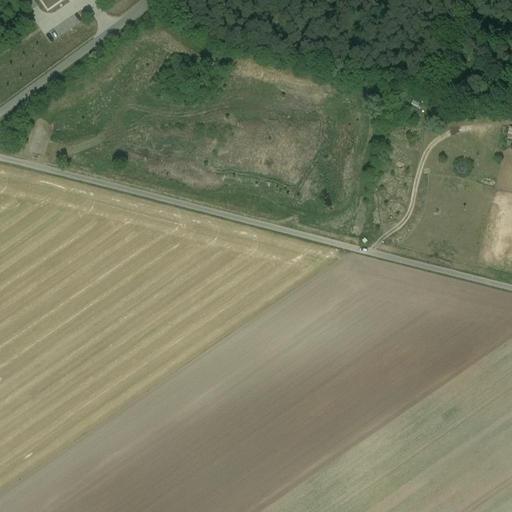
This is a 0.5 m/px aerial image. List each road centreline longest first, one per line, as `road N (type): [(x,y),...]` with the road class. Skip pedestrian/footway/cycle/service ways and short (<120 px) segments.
road 1 (unclassified): [(0,156),(511,286)]
road 2 (unclassified): [(155,0),(0,114)]
